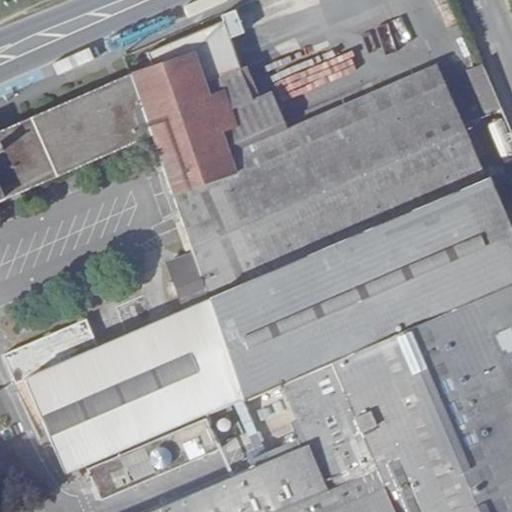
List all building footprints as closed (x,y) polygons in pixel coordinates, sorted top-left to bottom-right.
[(511,233),(488,177),(484,179),(435,66),(275,134),(259,97),(252,99),(239,68),(228,38),(244,33),(234,9),(220,15),(222,20),(147,52),(152,65),(0,131),(0,199),(151,135),(172,195),(192,254),(167,263),(183,310),(97,347),(85,318),(20,346),(24,356),(6,364),(14,383),(24,379),(64,473),(241,396),(243,400),(281,384),(305,436),(511,347),(511,233)] [(502,109),(483,64),(466,70),(485,115),(502,109)] [(286,130),(270,92),(259,97),(275,134),(286,130)] [(6,364),(24,356),(20,346),(2,354),(6,364)] [(511,511),(511,347),(305,436),(248,460),(252,467),(147,511),(511,511)] [(100,501),(218,450),(206,417),(86,468),(100,501)]
